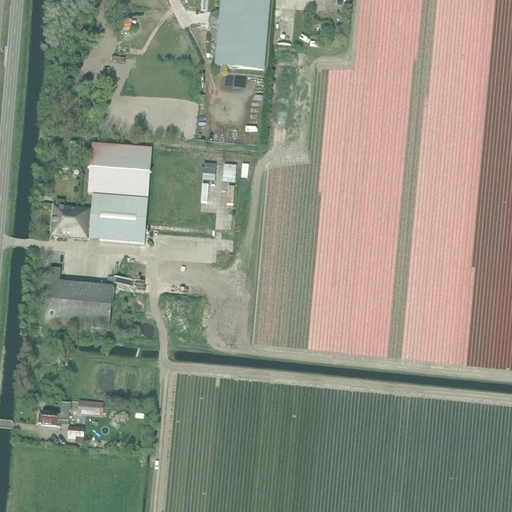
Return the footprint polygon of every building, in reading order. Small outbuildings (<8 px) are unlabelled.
[(222,0),(217,68),(265,72),(270,0),(222,0)] [(295,41),(295,0),(282,0),(281,41),(295,41)] [(126,63),(128,55),(117,53),(115,60),(126,63)] [(82,144),(72,144),(70,144),(70,151),(81,152),(82,144)] [(144,246),(152,150),(92,145),(88,195),(93,196),(92,210),(54,207),(51,237),(87,241),(144,246)] [(212,159),(208,225),(234,226),(236,198),(235,198),(236,189),(229,189),(229,181),(231,181),(231,186),(236,187),(238,160),(212,159)] [(245,160),(244,174),(251,175),(252,161),(245,160)] [(239,242),(245,243),(247,226),(241,226),(239,242)] [(60,283),(61,271),(50,269),(45,323),(110,329),(113,288),(60,283)] [(95,404),(79,403),(78,413),(94,414),(95,404)] [(70,412),(71,405),(61,404),(60,417),(57,416),(57,415),(42,413),(42,415),(39,415),(38,424),(41,424),(41,426),(56,427),(57,425),(67,426),(68,422),(69,412),(70,412)] [(83,440),(84,430),(68,428),(68,439),(83,440)]
